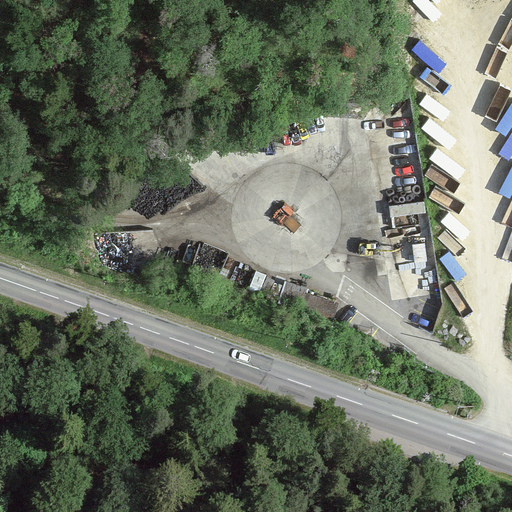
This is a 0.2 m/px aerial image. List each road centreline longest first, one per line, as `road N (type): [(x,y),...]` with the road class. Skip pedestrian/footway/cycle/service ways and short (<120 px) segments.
road 1 (secondary): [(511,459),(0,280)]
road 2 (track): [(0,409),(209,511)]
